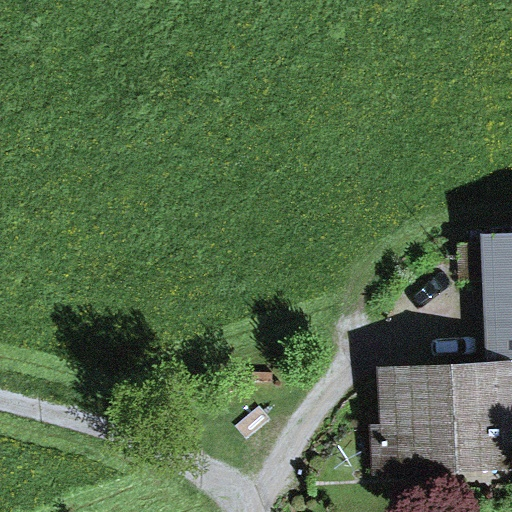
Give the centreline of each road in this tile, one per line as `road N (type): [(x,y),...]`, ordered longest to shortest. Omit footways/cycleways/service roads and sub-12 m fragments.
road 1 (track): [(241,511),(228,492),(162,449),(0,404)]
road 2 (track): [(257,511),(327,394),(410,327)]
